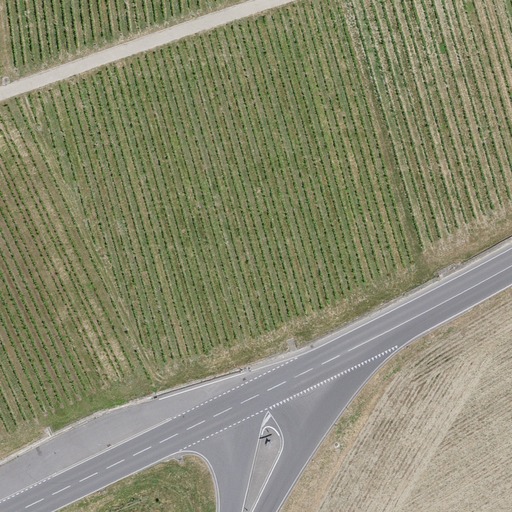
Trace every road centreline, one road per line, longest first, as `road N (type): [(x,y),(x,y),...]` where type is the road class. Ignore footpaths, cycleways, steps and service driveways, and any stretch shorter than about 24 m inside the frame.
road 1 (track): [(280,0),(0,97)]
road 2 (secondary): [(262,392),(511,266)]
road 3 (secondary): [(19,511),(262,392)]
road 4 (tertiary): [(248,511),(271,431),(262,392)]
